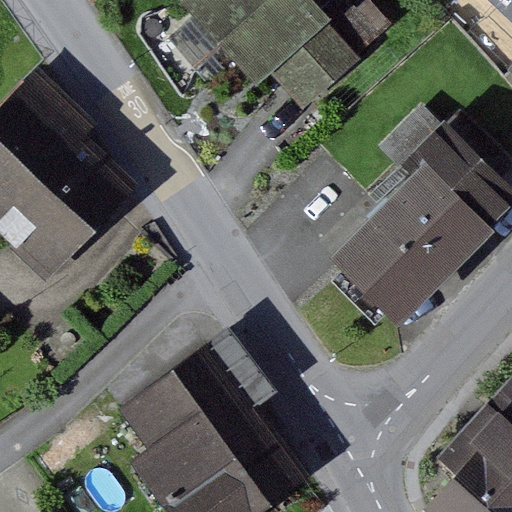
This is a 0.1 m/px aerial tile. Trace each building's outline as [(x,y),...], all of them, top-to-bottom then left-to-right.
[(338,15),(324,0),(194,0),(182,11),(254,90),(338,15)] [(141,175),(34,77),(0,114),(0,229),(50,275),(141,175)] [(502,228),(497,223),(511,207),(511,180),(451,121),(412,161),(424,172),(339,258),(408,325),(502,228)] [(195,511),(287,511),(322,487),(222,351),(128,419),(195,511)] [(511,511),(511,414),(504,407),(426,496),(443,511),(511,511)]
